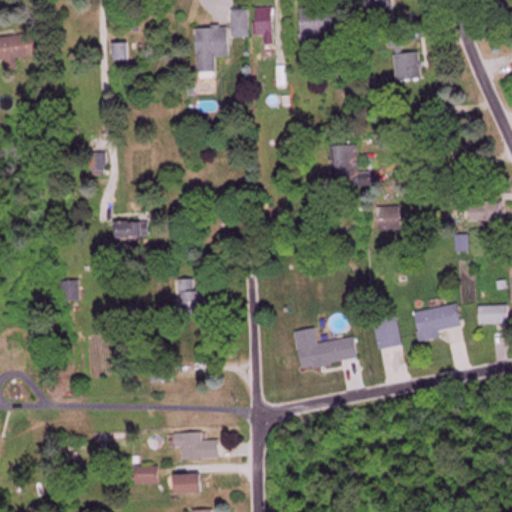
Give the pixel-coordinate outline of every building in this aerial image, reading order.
[(303,9),(304,41),(324,40),(323,31),(342,30),(341,11),(323,12),(323,8),(303,9)] [(258,10),(258,39),(278,39),(278,10),(258,10)] [(253,38),(253,11),(237,11),(237,38),(253,38)] [(234,58),(234,28),(201,29),(202,73),(221,73),(220,58),(234,58)] [(0,63),(42,58),(39,35),(0,39),(0,63)] [(133,60),(133,46),(119,46),(119,60),(133,60)] [(424,54),(399,54),(399,82),(424,82),(424,54)] [(336,180),(363,180),(363,147),(336,147),(336,180)] [(508,202),(472,202),(472,221),(508,221),(508,202)] [(379,231),(404,231),(404,207),(379,207),(379,231)] [(154,239),(154,223),(120,223),(120,239),(154,239)] [(472,253),(472,235),(459,235),(459,253),(472,253)] [(206,291),(200,292),(199,280),(183,281),(186,314),(208,311),(206,291)] [(65,282),(65,301),(83,301),(83,282),(65,282)] [(418,313),(422,343),(444,339),(443,331),(466,327),(463,306),(418,313)] [(511,325),(511,306),(482,306),(482,325),(511,325)] [(378,324),(383,351),(406,347),(402,320),(378,324)] [(306,370),(362,360),(359,338),(323,344),(320,330),(300,333),(306,370)] [(155,383),(177,383),(177,366),(155,366),(155,383)] [(180,448),(186,448),(187,460),(224,459),(224,441),(208,442),(208,433),(180,433),(180,448)] [(163,467),(140,467),(140,485),(163,485),(163,467)] [(179,475),(179,495),(209,495),(209,475),(179,475)]
